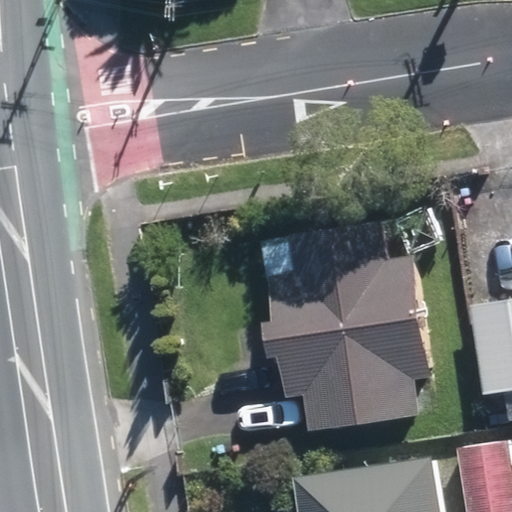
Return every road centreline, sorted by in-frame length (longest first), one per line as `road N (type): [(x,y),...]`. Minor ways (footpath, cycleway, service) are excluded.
road 1 (residential): [(511,61),(0,130)]
road 2 (primary): [(0,133),(56,511)]
